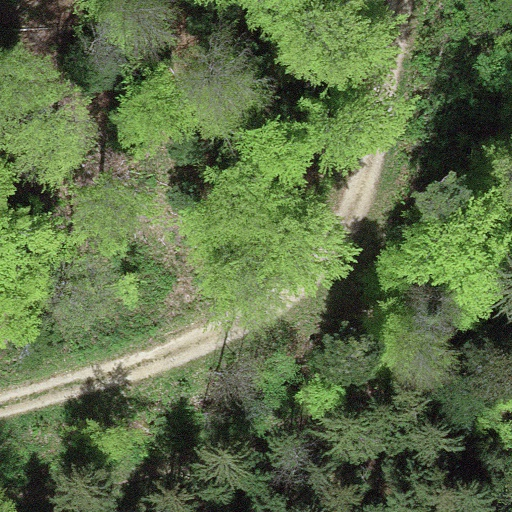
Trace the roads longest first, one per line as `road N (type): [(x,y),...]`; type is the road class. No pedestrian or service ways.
road 1 (track): [(400,0),(375,198),(326,283),(221,359),(0,416)]
road 2 (track): [(511,217),(446,351),(355,399),(204,454),(0,500)]
